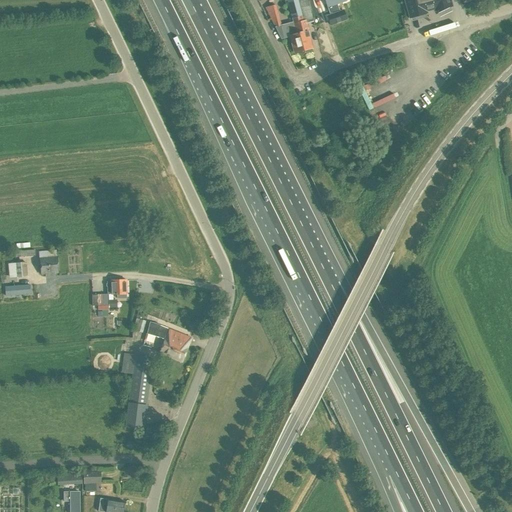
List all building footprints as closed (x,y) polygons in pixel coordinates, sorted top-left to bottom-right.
[(281,26),(275,27),(278,32),(278,33),(280,33),(282,39),(290,37),(294,54),(305,51),(305,53),(312,52),(311,49),(312,49),(308,32),(309,32),(307,24),(306,20),(304,21),(302,11),(298,0),(287,0),(292,19),(293,22),(281,26)] [(308,0),(298,0),(302,11),(304,21),(306,20),(307,24),(313,22),(313,19),(310,7),(308,0)] [(324,0),(330,15),(327,17),(330,25),(336,23),(347,19),(344,10),(339,12),(337,4),(346,1),(345,0),(324,0)] [(404,0),(410,19),(426,14),(426,12),(434,10),(435,12),(436,11),(437,14),(450,8),(451,7),(449,0),(404,0)] [(267,11),(270,16),(278,14),(276,5),(266,8),(267,11)] [(57,250),(38,251),(40,275),(45,275),(45,277),(55,276),(55,274),(59,273),(57,250)] [(28,276),(26,262),(14,263),(16,277),(28,276)] [(107,294),(92,295),(92,307),(94,307),(94,311),(108,311),(108,309),(117,308),(116,300),(112,301),(112,295),(127,294),(126,279),(111,280),(111,282),(106,282),(107,294)] [(23,283),(7,284),(8,296),(24,294),(23,283)] [(150,322),(146,334),(164,340),(158,354),(181,364),(192,337),(160,325),(160,324),(150,322)] [(92,358),(97,368),(106,363),(102,354),(92,358)] [(135,356),(132,374),(125,428),(143,430),(146,405),(144,405),(151,358),(135,356)] [(82,472),(57,474),(57,485),(82,483),(82,472)] [(100,472),(83,473),(84,485),(101,484),(100,472)] [(80,511),(80,492),(70,492),(66,492),(64,492),(64,500),(64,502),(68,502),(69,502),(70,502),(70,511),(69,511),(80,511)] [(100,497),(98,511),(101,511),(122,511),(124,501),(100,497)]
